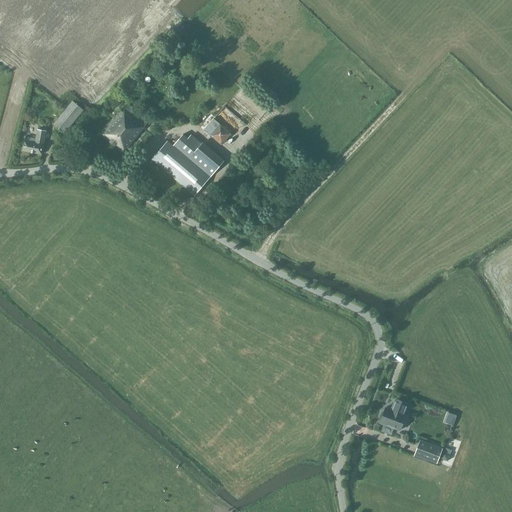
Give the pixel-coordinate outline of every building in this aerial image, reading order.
[(134,80),(123,93),(130,100),(141,86),(134,80)] [(64,134),(84,110),(73,101),(53,124),(64,134)] [(101,134),(123,152),(149,121),(127,102),(101,134)] [(215,121),(208,129),(211,132),(218,123),(215,121)] [(26,125),(24,132),(33,134),(35,127),(26,125)] [(212,133),(219,141),(227,134),(221,126),(212,133)] [(42,155),(47,131),(37,129),(35,139),(25,137),(22,151),(42,155)] [(168,141),(152,160),(195,196),(217,170),(185,142),(188,138),(183,134),(173,146),(168,141)] [(270,158),(274,162),(283,153),(278,149),(270,158)] [(288,161),(280,166),(285,174),(293,169),(288,161)] [(385,410),(383,411),(381,416),(382,419),(381,422),(401,430),(407,415),(405,414),(409,403),(397,398),(393,409),(387,407),(385,410)] [(447,411),(445,421),(454,423),(457,413),(447,411)] [(443,449),(420,440),(414,456),(437,464),(443,449)]
